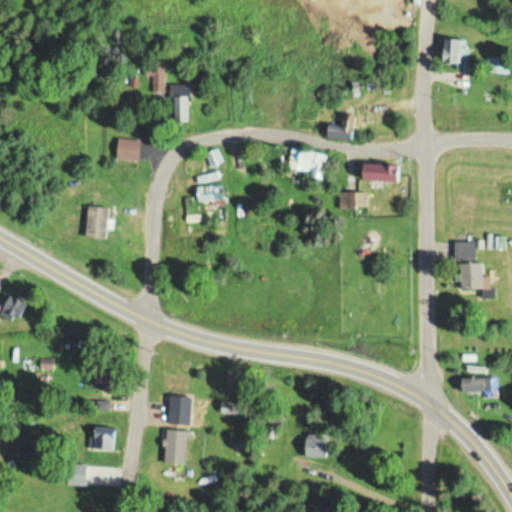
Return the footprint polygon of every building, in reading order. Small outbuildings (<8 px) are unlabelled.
[(444,70),(470,70),(470,39),(444,39),(444,70)] [(166,67),(153,67),(153,93),(166,93),(166,67)] [(192,85),(174,85),(174,124),(192,124),(192,85)] [(334,127),(333,138),(357,141),(360,117),(345,115),(344,128),(334,127)] [(120,160),(143,160),(143,140),(120,140),(120,160)] [(327,176),(329,154),(292,150),(290,172),(327,176)] [(405,165),(365,165),(364,182),(405,182),(405,165)] [(227,204),(227,186),(199,186),(199,204),(227,204)] [(340,210),(367,210),(367,193),(340,193),(340,210)] [(109,238),(112,208),(90,206),(87,236),(109,238)] [(458,264),(458,291),(493,291),(493,278),(485,278),(485,264),(478,264),(478,242),(456,242),(456,264),(458,264)] [(26,299),(0,297),(0,316),(25,318),(26,299)] [(117,395),(117,371),(98,371),(98,395),(117,395)] [(492,377),(464,377),(464,392),(492,392),(492,377)] [(222,415),(249,415),(249,404),(222,404),(222,415)] [(117,427),(90,427),(90,450),(117,450),(117,427)] [(189,466),(190,431),(167,431),(167,465),(189,466)] [(306,459),(331,459),(331,437),(306,437),(306,459)] [(40,453),(30,452),(28,466),(38,467),(40,453)] [(90,485),(90,465),(70,465),(70,485),(90,485)]
